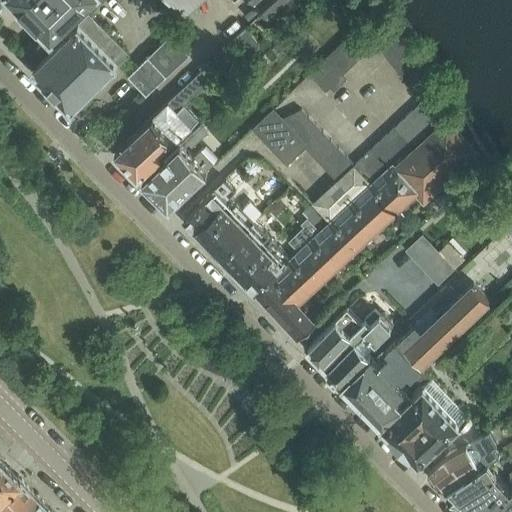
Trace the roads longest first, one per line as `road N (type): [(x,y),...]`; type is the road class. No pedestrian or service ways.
road 1 (residential): [(431,511),(0,75)]
road 2 (residential): [(103,511),(0,408)]
